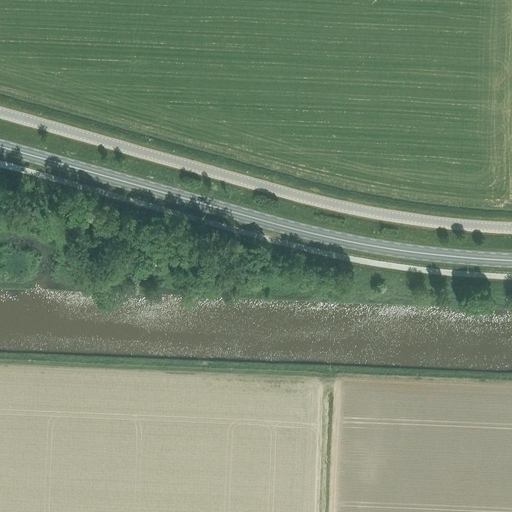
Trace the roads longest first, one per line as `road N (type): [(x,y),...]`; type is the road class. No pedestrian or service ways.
road 1 (unclassified): [(0,112),(336,206),(511,229)]
road 2 (primary): [(511,261),(318,235),(0,146)]
